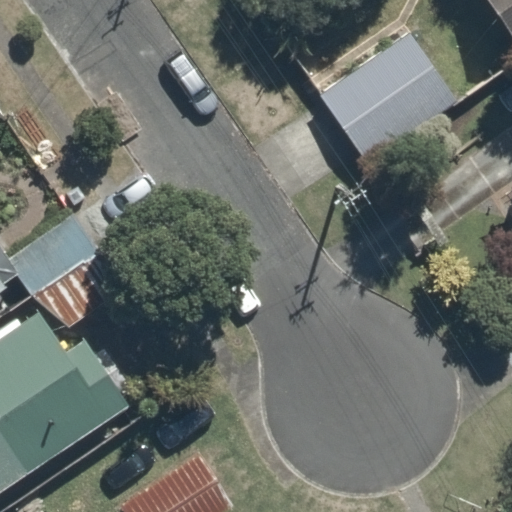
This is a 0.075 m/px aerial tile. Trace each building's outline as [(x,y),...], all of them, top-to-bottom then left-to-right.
[(511,0),(494,0),(511,25),(511,0)] [(416,41),(414,37),(321,98),(366,166),(467,99),(455,80),(474,68),(444,22),(416,41)] [(0,298),(14,289),(20,299),(97,247),(67,204),(0,249),(0,298)] [(0,506),(144,400),(98,338),(79,352),(46,307),(0,341),(0,506)] [(197,460),(123,504),(127,511),(220,511),(226,509),(197,460)]
